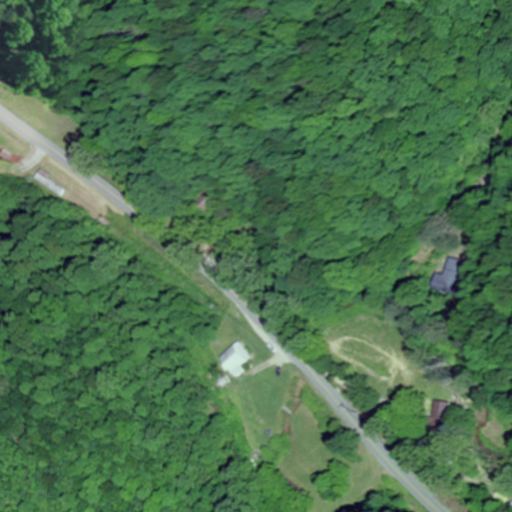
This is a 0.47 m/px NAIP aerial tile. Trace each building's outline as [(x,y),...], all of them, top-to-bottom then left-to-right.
[(23,157),(5,151),(3,157),(20,163),(23,157)] [(46,180),(49,175),(40,169),(34,179),(54,193),(57,188),(46,180)] [(460,296),(469,261),(450,256),(441,291),(460,296)] [(252,358),(236,344),(222,361),(238,375),(252,358)] [(435,430),(447,430),(447,402),(435,402),(435,430)]
